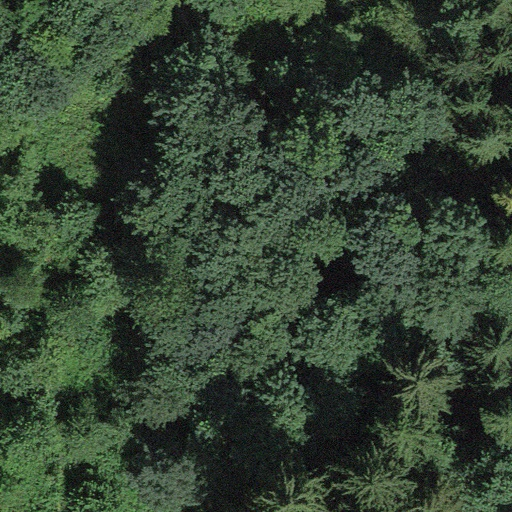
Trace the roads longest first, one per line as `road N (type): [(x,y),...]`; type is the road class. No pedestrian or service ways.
road 1 (track): [(184,0),(196,30),(378,297),(436,362),(468,446),(470,511)]
road 2 (track): [(151,511),(108,355),(141,146),(196,30)]
